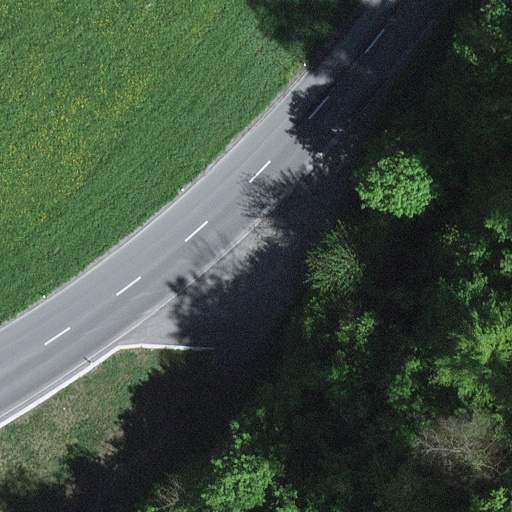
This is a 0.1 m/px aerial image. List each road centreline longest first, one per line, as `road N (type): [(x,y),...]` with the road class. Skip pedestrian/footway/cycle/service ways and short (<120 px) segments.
road 1 (secondary): [(416,0),(358,74),(222,207)]
road 2 (secondary): [(0,375),(65,335),(222,207)]
